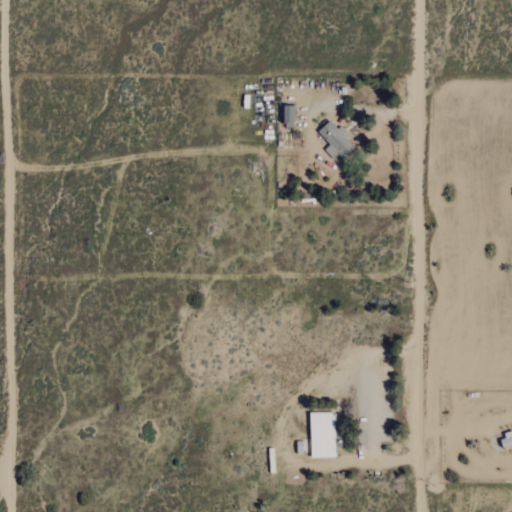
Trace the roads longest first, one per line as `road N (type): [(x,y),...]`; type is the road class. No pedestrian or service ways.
road 1 (residential): [(6,0),(12,511)]
road 2 (residential): [(417,511),(419,0)]
